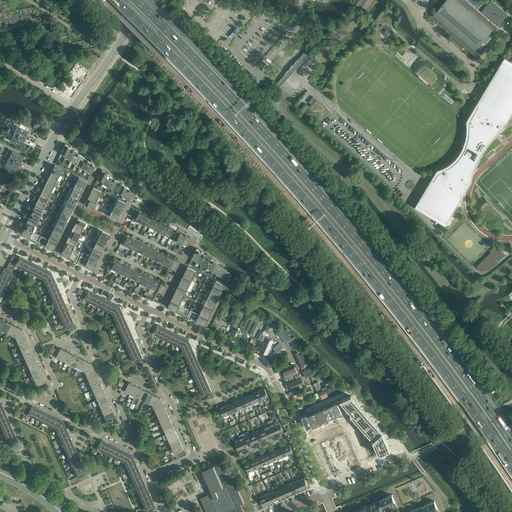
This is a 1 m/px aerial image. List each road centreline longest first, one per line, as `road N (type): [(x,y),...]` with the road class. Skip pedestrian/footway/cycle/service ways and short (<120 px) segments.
road 1 (motorway): [(113,0),(199,83),(358,264),(511,471)]
road 2 (motorway): [(511,443),(369,254),(134,0)]
road 3 (residential): [(150,477),(194,457),(138,328),(149,308)]
road 4 (residential): [(129,445),(132,434),(70,292),(79,274)]
road 5 (tertiary): [(4,236),(73,107)]
road 6 (tertiary): [(73,107),(147,0)]
road 7 (unclassified): [(270,372),(158,313)]
